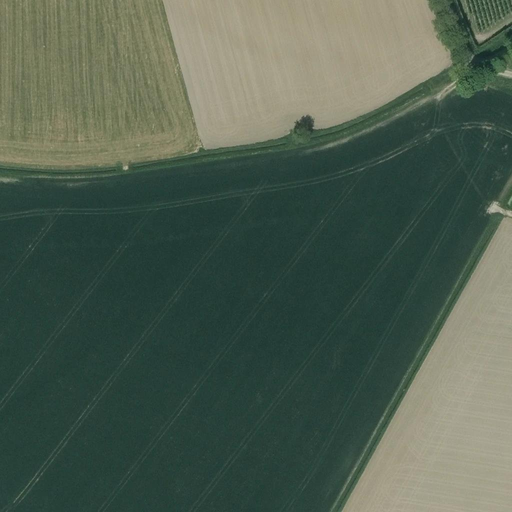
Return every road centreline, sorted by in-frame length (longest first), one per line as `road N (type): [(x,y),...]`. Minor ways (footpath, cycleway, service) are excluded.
road 1 (track): [(476,70),(376,128),(283,161),(88,185),(0,184)]
road 2 (track): [(511,181),(327,511)]
road 3 (unclassified): [(511,48),(476,70),(443,0)]
